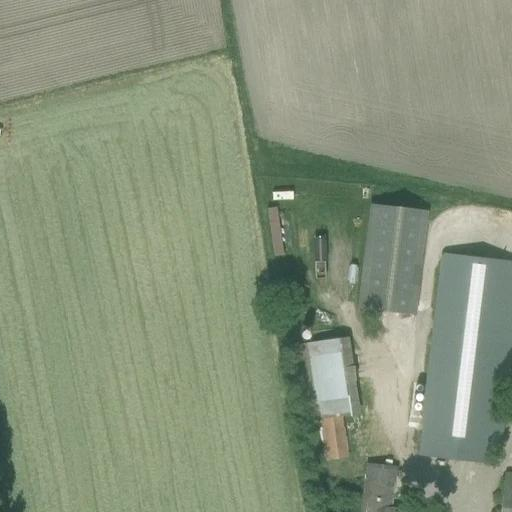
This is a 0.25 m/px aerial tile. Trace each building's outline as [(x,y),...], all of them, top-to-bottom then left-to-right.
[(357,309),(415,315),(426,211),(369,205),(357,309)] [(421,435),(419,456),(489,464),(491,446),(501,447),(511,349),(511,262),(442,255),(421,435)] [(343,419),(320,422),(326,462),(349,458),(343,419)] [(367,464),(360,511),(424,511),(392,507),(397,468),(367,464)] [(511,511),(511,473),(505,473),(500,511),(511,511)]
